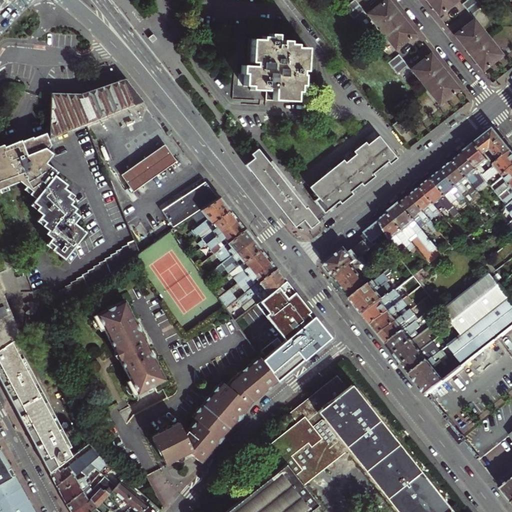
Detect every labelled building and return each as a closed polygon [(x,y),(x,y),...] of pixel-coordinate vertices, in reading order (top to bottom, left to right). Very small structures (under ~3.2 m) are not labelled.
[(355,0),(352,0),(343,7),(352,18),(363,9),(355,0)] [(384,0),(366,14),(395,50),(415,34),(410,28),(391,4),(387,0),(384,0)] [(424,0),(434,11),(437,16),(456,0),(424,0)] [(464,0),(461,3),(470,14),(480,6),(475,0),(464,0)] [(472,18),(452,35),(457,40),(479,66),(482,70),(501,54),(472,18)] [(259,70),(246,71),(247,79),(250,79),(251,90),(273,88),(273,89),(280,89),(281,97),(304,95),(304,88),(307,88),(306,82),(309,82),(308,70),(307,71),(304,44),(297,45),(297,42),(290,42),(289,39),(282,40),(282,44),(277,45),(276,35),(269,35),(269,39),(262,40),(262,43),(255,44),(257,66),(259,66),(259,70)] [(387,62),(396,73),(407,65),(398,54),(387,62)] [(411,69),(439,105),(459,89),(455,84),(435,59),(430,54),(411,69)] [(50,93),(49,140),(87,125),(143,101),(125,78),(120,80),(105,86),(81,94),(50,93)] [(398,121),(392,125),(401,136),(407,131),(398,121)] [(485,136),(476,144),(487,158),(489,157),(487,154),(492,151),(500,161),(511,151),(511,150),(495,128),(485,136)] [(314,200),(326,215),(397,158),(374,130),(307,184),(318,197),(314,200)] [(54,245),(51,249),(65,259),(86,231),(74,221),(79,214),(74,210),(76,208),(71,203),(73,200),(68,195),(70,192),(65,187),(67,184),(56,175),(58,171),(46,160),(54,151),(50,148),(52,145),(49,140),(46,132),(34,137),(33,136),(22,141),(21,138),(0,147),(0,187),(19,180),(32,190),(30,193),(35,198),(33,201),(39,206),(36,209),(42,213),(39,217),(45,221),(42,225),(48,229),(45,233),(51,237),(49,241),(54,245)] [(176,161),(164,144),(151,153),(132,166),(120,174),(132,191),(163,170),(176,161)] [(470,148),(465,152),(483,175),(486,173),(481,166),(485,163),(490,169),(494,166),(487,158),(476,144),(470,148)] [(252,158),(244,165),(270,197),(294,227),(301,221),(309,230),(317,223),(305,208),(306,207),(269,161),(267,163),(256,149),(250,154),(252,158)] [(511,151),(500,161),(494,166),(490,169),(486,173),(483,175),(484,177),(487,181),(500,171),(504,176),(511,169),(511,151)] [(459,157),(454,161),(477,190),(479,193),(490,185),(487,181),(484,177),(483,175),(465,152),(459,157)] [(448,166),(443,170),(466,199),(470,204),(476,199),(478,202),(483,199),(481,195),(479,193),(477,190),(454,161),(448,166)] [(511,169),(504,176),(508,182),(495,191),(499,196),(506,190),(511,185),(511,169)] [(438,174),(432,178),(451,203),(457,198),(461,203),(466,199),(443,170),(438,174)] [(427,183),(421,187),(439,211),(445,206),(453,216),(458,212),(451,203),(432,178),(427,183)] [(211,204),(219,198),(212,189),(206,181),(162,210),(174,228),(193,216),(201,211),(211,204)] [(511,185),(506,190),(510,195),(502,200),(506,205),(511,200),(511,185)] [(417,191),(412,195),(431,221),(439,216),(441,219),(443,217),(439,211),(421,187),(417,191)] [(407,199),(402,203),(421,229),(426,225),(434,235),(439,231),(431,221),(412,195),(407,199)] [(198,234),(229,209),(224,204),(220,198),(219,198),(211,204),(201,211),(207,219),(199,225),(192,230),(196,235),(198,234)] [(511,200),(506,205),(503,208),(511,219),(511,200)] [(395,208),(389,213),(411,242),(418,237),(430,253),(431,252),(436,258),(440,255),(421,229),(402,203),(395,208)] [(206,243),(237,219),(233,215),(229,209),(198,234),(201,238),(202,240),(198,242),(198,245),(200,248),(206,243)] [(207,219),(201,211),(193,216),(199,225),(207,219)] [(384,217),(381,220),(388,235),(395,249),(403,243),(407,248),(412,244),(411,242),(389,213),(384,217)] [(214,254),(245,229),(240,224),(237,219),(206,243),(214,254)] [(373,226),(365,233),(375,246),(388,235),(381,220),(373,226)] [(222,263),(252,239),(248,234),(245,229),(214,254),(222,263)] [(331,274),(334,278),(363,255),(375,246),(365,233),(327,263),(327,266),(326,268),(331,274)] [(52,296),(57,310),(142,251),(136,239),(127,243),(128,244),(122,247),(122,248),(116,251),(116,252),(110,255),(111,257),(105,259),(105,260),(98,264),(98,265),(92,268),(93,269),(87,272),(88,273),(81,276),(81,277),(74,280),(75,282),(69,284),(70,285),(64,287),(64,288),(58,291),(59,293),(52,296)] [(229,274),(261,249),(256,244),(252,239),(222,263),(215,269),(219,274),(225,269),(229,274)] [(236,284),(268,259),(265,254),(261,249),(229,274),(236,284)] [(344,290),(351,299),(369,285),(361,274),(372,266),(363,255),(334,278),(344,290)] [(244,294),(276,269),(272,264),(268,259),(236,284),(232,287),(234,289),(239,286),(244,294)] [(256,303),(285,280),(281,275),(276,269),(244,294),(237,299),(241,305),(251,297),(256,303)] [(358,307),(364,315),(390,294),(383,285),(392,279),(386,272),(369,285),(351,299),(358,307)] [(498,273),(494,276),(499,282),(503,279),(498,273)] [(401,298),(403,301),(421,286),(413,276),(409,279),(415,286),(401,298)] [(489,277),(487,276),(440,312),(460,337),(448,346),(465,366),(486,349),(511,328),(511,308),(510,306),(489,277)] [(260,356),(278,381),(331,337),(317,320),(285,280),(256,303),(252,307),(263,321),(259,325),(275,344),(260,356)] [(0,350),(15,340),(20,337),(0,287),(0,350)] [(216,293),(219,298),(226,292),(223,288),(216,293)] [(226,308),(237,299),(229,289),(226,292),(219,298),(226,308)] [(369,321),(372,325),(403,301),(401,298),(395,290),(390,294),(364,315),(369,321)] [(377,331),(380,335),(407,313),(404,309),(413,301),(409,296),(403,301),(372,325),(377,331)] [(128,378),(125,380),(132,395),(164,378),(124,300),(92,317),(99,331),(103,329),(128,378)] [(384,341),(387,345),(407,329),(413,325),(419,320),(411,310),(407,313),(380,335),(384,341)] [(392,350),(395,355),(416,338),(412,333),(416,330),(413,325),(407,329),(387,345),(392,350)] [(400,361),(403,365),(424,348),(420,343),(424,340),(420,334),(416,338),(395,355),(400,361)] [(15,340),(0,350),(0,379),(19,416),(50,475),(58,469),(73,456),(69,449),(71,447),(15,340)] [(407,371),(411,375),(432,359),(428,353),(432,350),(428,345),(424,348),(403,365),(407,371)] [(417,383),(422,389),(440,375),(446,370),(446,367),(441,360),(446,356),(442,351),(432,359),(411,375),(417,383)] [(152,437),(166,465),(189,453),(199,461),(200,461),(202,461),(203,461),(204,460),(221,440),(252,402),(278,381),(260,356),(231,379),(226,386),(221,381),(192,416),(197,421),(185,435),(179,423),(152,437)] [(425,393),(427,396),(445,382),(440,375),(422,389),(425,393)] [(257,450),(276,474),(229,511),(313,511),(320,507),(305,488),(350,452),(398,511),(453,511),(404,451),(352,386),(348,389),(338,377),(287,417),(291,423),(257,450)] [(511,471),(497,483),(501,489),(511,480),(511,433),(508,437),(511,442),(511,471)] [(93,447),(82,456),(89,465),(90,463),(100,455),(93,447)] [(0,497),(21,486),(11,468),(0,449),(0,497)] [(100,455),(90,463),(100,473),(108,463),(100,455)] [(82,456),(75,461),(82,470),(89,465),(82,456)] [(67,467),(73,474),(74,476),(81,471),(82,470),(75,461),(67,467)] [(82,470),(81,471),(87,477),(96,469),(90,463),(89,465),(82,470)] [(58,469),(50,475),(52,477),(55,483),(56,486),(73,474),(67,467),(65,469),(63,468),(59,471),(58,469)] [(73,474),(56,486),(58,490),(60,493),(77,480),(74,476),(73,474)] [(77,480),(60,493),(63,499),(67,505),(83,491),(83,490),(90,485),(86,477),(77,480)] [(83,508),(76,511),(91,511),(102,502),(111,494),(114,491),(116,488),(105,478),(97,486),(101,490),(90,501),(88,498),(84,502),(81,506),(83,508)] [(507,496),(511,502),(511,480),(501,489),(507,496)] [(116,488),(114,491),(133,507),(138,511),(142,511),(149,506),(121,483),(116,488)] [(83,491),(67,505),(70,511),(71,511),(76,511),(83,508),(81,506),(84,502),(88,498),(90,494),(94,490),(90,485),(83,490),(83,491)] [(26,494),(21,486),(0,497),(0,511),(36,511),(33,506),(26,494)] [(107,509),(110,511),(113,511),(122,506),(111,494),(102,502),(107,509)] [(102,502),(91,511),(103,511),(107,509),(102,502)] [(138,511),(133,507),(127,511),(160,511),(161,511),(152,503),(151,505),(149,506),(142,511),(138,511)]
